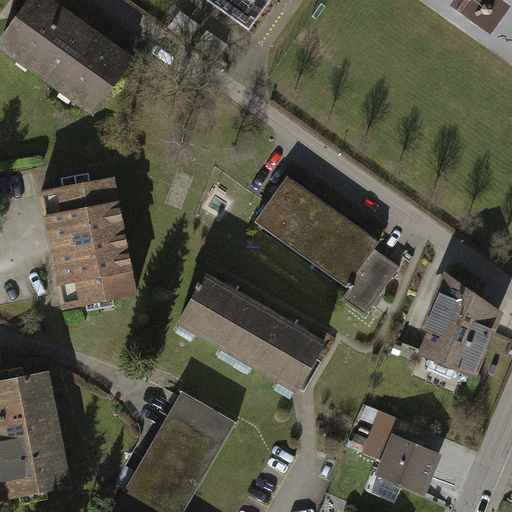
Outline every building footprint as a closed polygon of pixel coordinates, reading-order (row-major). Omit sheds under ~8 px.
[(132,61),(45,0),(33,0),(1,46),(96,112),(132,61)] [(207,0),(249,30),(270,0),(207,0)] [(380,243),(287,178),(257,221),(352,288),(343,301),(364,317),(399,268),(375,251),(380,243)] [(113,179),(43,193),(66,310),(136,296),(113,179)] [(233,235),(251,206),(223,188),(204,217),(233,235)] [(239,355),(265,310),(207,276),(180,321),(239,355)] [(500,312),(449,277),(427,328),(435,331),(423,359),(431,362),(428,368),(454,378),(457,373),(472,379),(500,312)] [(298,390),(325,345),(265,310),(239,355),(298,390)] [(48,373),(0,382),(0,498),(69,485),(48,373)] [(161,511),(183,511),(236,423),(185,393),(126,491),(161,511)] [(403,422),(381,413),(365,453),(385,461),(379,477),(422,495),(438,455),(397,438),(403,422)]
